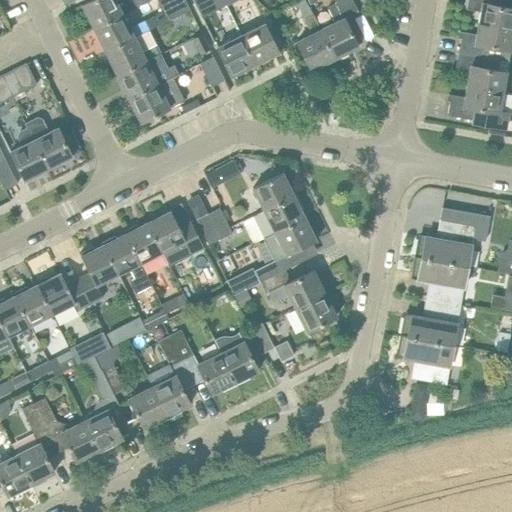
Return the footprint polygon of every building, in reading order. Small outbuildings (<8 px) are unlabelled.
[(93,28),(101,24),(122,14),(115,0),(92,0),(82,5),(93,28)] [(157,0),(168,21),(190,10),(185,0),(157,0)] [(193,0),(202,17),(227,5),(224,0),(193,0)] [(313,15),(307,5),(308,4),(306,0),(294,0),(311,34),(296,42),(311,70),(335,58),(321,29),(313,15)] [(335,58),(358,47),(345,19),(358,12),(351,0),(334,0),(335,3),(327,7),(334,22),(321,29),(335,58)] [(511,30),(511,8),(511,0),(468,0),(466,9),(480,12),(478,24),(511,30)] [(129,28),(122,14),(101,24),(93,28),(106,52),(149,30),(144,21),(129,28)] [(256,64),(279,53),(270,35),(265,23),(242,35),(256,64)] [(511,50),(511,30),(478,24),(476,34),(460,31),(460,33),(462,33),(458,53),(501,61),(509,62),(511,50)] [(117,75),(133,67),(161,54),(156,44),(154,40),(150,39),(147,32),(149,30),(106,52),(117,75)] [(200,54),(209,50),(202,34),(192,39),(200,54)] [(231,76),(256,64),(242,35),(217,47),(222,58),(231,76)] [(503,94),(507,73),(499,71),(501,61),(458,53),(455,72),(469,75),(466,87),(497,93),(500,93),(503,94)] [(168,68),(161,54),(133,67),(117,75),(129,99),(173,77),(178,74),(174,66),(168,68)] [(210,87),(224,80),(213,57),(199,64),(210,87)] [(12,97),(19,94),(37,85),(26,63),(1,75),(12,97)] [(0,102),(12,97),(1,75),(0,76),(0,102)] [(141,122),(184,101),(173,77),(129,99),(141,122)] [(497,112),(500,93),(497,93),(466,87),(465,97),(448,94),(448,95),(451,96),(447,116),(472,120),(472,122),(505,128),(508,114),(497,112)] [(50,131),(43,118),(38,116),(26,122),(28,126),(26,127),(47,169),(72,156),(58,127),(50,131)] [(24,180),(47,169),(26,127),(20,130),(18,135),(23,145),(10,151),(16,162),(24,180)] [(0,180),(5,190),(7,189),(17,184),(6,161),(0,163),(0,180)] [(219,168),(205,175),(211,188),(225,181),(219,168)] [(284,172),(252,188),(263,210),(295,194),(291,185),(293,184),(287,171),(284,172)] [(264,211),(254,216),(264,237),(274,233),(274,232),(306,216),(302,208),(304,207),(298,193),(295,194),(263,210),(264,211)] [(419,236),(416,257),(467,266),(472,239),(485,241),(489,216),(442,207),(439,221),(441,221),(438,239),(419,236)] [(219,208),(208,214),(219,238),(231,232),(219,208)] [(160,213),(146,220),(148,222),(168,263),(168,264),(190,253),(203,246),(199,240),(191,222),(179,228),(170,211),(161,216),(160,213)] [(208,214),(196,220),(208,244),(219,238),(208,214)] [(274,233),(264,237),(275,259),(278,258),(278,259),(286,255),(317,240),(312,230),(315,228),(308,215),(306,216),(274,232),(274,233)] [(138,224),(124,231),(126,233),(142,267),(146,274),(168,263),(148,222),(139,227),(138,224)] [(115,235),(102,242),(103,245),(118,274),(129,268),(135,279),(129,281),(135,293),(151,285),(146,274),(142,267),(126,233),(117,238),(115,235)] [(118,274),(103,245),(94,249),(93,247),(79,253),(89,273),(77,279),(90,305),(102,298),(95,285),(118,274)] [(275,259),(252,271),(258,282),(284,269),(291,266),(286,255),(278,259),(278,258),(275,259)] [(460,305),(467,266),(416,257),(412,277),(430,280),(427,299),(460,305)] [(284,269),(258,282),(264,294),(268,292),(274,303),(288,295),(295,308),(308,301),(327,292),(320,279),(318,280),(313,270),(295,279),(290,281),(284,269)] [(50,275),(37,282),(38,284),(49,307),(52,314),(73,303),(77,311),(90,305),(77,279),(66,285),(60,273),(51,277),(50,275)] [(27,286),(14,293),(15,296),(26,318),(30,325),(52,314),(49,307),(38,284),(28,289),(27,286)] [(308,301),(295,308),(298,314),(307,331),(336,317),(332,308),(331,307),(333,305),(327,292),(308,301)] [(165,314),(187,302),(183,293),(161,304),(163,309),(165,314)] [(5,297),(0,299),(0,320),(4,329),(8,336),(30,325),(26,318),(15,296),(7,300),(5,297)] [(453,344),(460,305),(427,299),(423,318),(405,315),(401,334),(453,344)] [(168,319),(165,314),(163,309),(141,320),(146,330),(168,319)] [(0,340),(8,336),(0,320),(0,340)] [(263,354),(274,348),(261,322),(250,327),(263,354)] [(263,354),(250,327),(231,337),(223,336),(214,340),(220,353),(237,385),(249,379),(248,376),(258,370),(252,359),(263,354)] [(198,364),(180,330),(169,335),(187,370),(194,385),(204,379),(211,394),(221,389),(223,391),(237,385),(220,353),(198,364)] [(446,384),(453,344),(401,334),(398,356),(416,359),(413,377),(411,377),(411,378),(446,384)] [(168,418),(180,412),(179,410),(190,404),(183,390),(194,385),(187,370),(169,335),(157,341),(170,366),(160,371),(164,381),(153,387),(168,418)] [(114,394),(125,389),(106,350),(95,356),(114,394)] [(78,364),(73,355),(60,362),(57,356),(48,361),(52,370),(55,375),(63,372),(78,364)] [(85,421),(101,452),(112,446),(111,444),(122,438),(112,419),(123,414),(114,394),(95,356),(83,362),(101,399),(97,402),(93,410),(96,415),(85,421)] [(30,381),(52,370),(48,361),(26,372),(30,381)] [(0,395),(15,388),(30,381),(26,372),(0,384),(0,395)] [(426,406),(429,385),(415,383),(412,404),(426,406)] [(155,425),(168,418),(153,387),(129,399),(143,428),(154,423),(155,425)] [(8,398),(14,411),(34,402),(28,389),(8,398)] [(68,429),(66,424),(56,421),(44,398),(34,403),(52,440),(58,452),(68,447),(76,462),(86,456),(88,459),(101,452),(85,421),(68,429)] [(33,486),(45,480),(44,477),(54,472),(47,458),(58,452),(52,440),(34,403),(21,409),(39,444),(17,454),(33,486)] [(379,421),(384,422),(387,409),(380,408),(372,406),(369,419),(379,421)] [(0,486),(3,485),(8,495),(17,491),(19,493),(33,486),(17,454),(3,461),(0,454),(0,486)]
